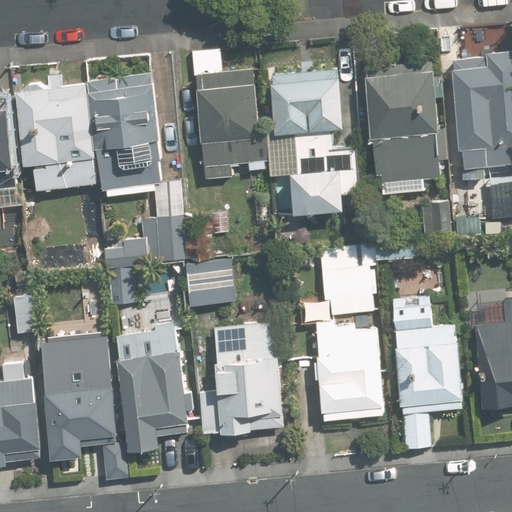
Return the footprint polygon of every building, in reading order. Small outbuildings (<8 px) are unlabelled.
[(226,46),(194,48),(204,178),(238,175),(236,163),(249,162),(250,169),(270,168),(262,61),(228,64),(226,46)] [(490,165),(511,163),(511,48),(489,50),(490,68),(455,70),(462,175),(490,173),(490,165)] [(383,173),(384,192),(431,189),(430,178),(451,177),(444,59),(368,63),(375,173),(383,173)] [(89,74),(101,183),(103,183),(104,194),(166,187),(152,67),(89,74)] [(347,192),(362,192),(361,143),(345,144),(343,70),(273,72),(276,181),(295,181),(296,213),(348,211),(347,192)] [(101,183),(89,74),(22,82),(32,166),(37,166),(40,190),(101,183)] [(0,195),(22,193),(15,98),(0,99),(0,195)] [(232,252),(183,257),(183,209),(143,210),(144,230),(106,231),(107,264),(166,263),(170,310),(237,303),(232,252)] [(370,242),(325,245),(330,312),(375,308),(370,242)] [(41,289),(12,289),(12,324),(42,324),(41,289)] [(435,289),(392,291),(396,405),(404,405),(405,449),(434,448),(433,410),(467,409),(464,322),(436,323),(435,289)] [(511,295),(507,296),(508,306),(474,309),(483,404),(511,401),(511,295)] [(382,417),(382,326),(358,326),(358,317),(322,317),(321,416),(382,417)] [(270,322),(215,322),(217,428),(286,426),(276,344),(270,322)] [(180,345),(178,326),(122,331),(123,352),(119,352),(127,454),(163,452),(161,427),(192,425),(186,345),(180,345)] [(85,439),(120,437),(113,332),(45,336),(53,452),(85,449),(85,439)] [(37,396),(35,356),(0,357),(0,462),(13,461),(13,455),(46,453),(43,396),(37,396)]
